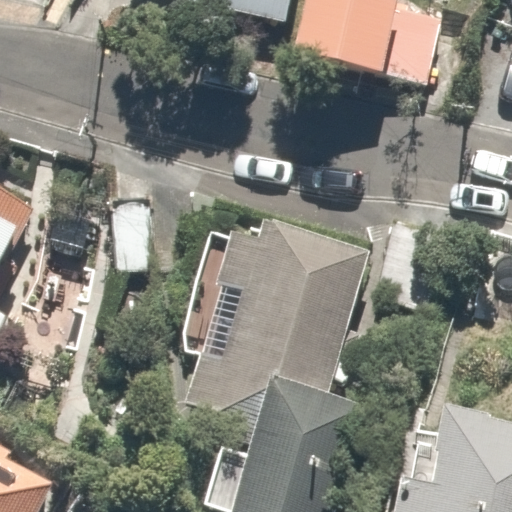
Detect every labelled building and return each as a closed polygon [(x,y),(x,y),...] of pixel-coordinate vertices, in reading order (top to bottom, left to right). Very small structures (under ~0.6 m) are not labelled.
[(298,0),(163,0),(293,28),(298,0)] [(434,0),(311,0),(298,49),(425,84),(447,3),(434,0)] [(0,278),(44,194),(0,171),(0,278)] [(234,239),(212,234),(183,348),(205,353),(193,400),(247,414),(259,369),(335,389),(371,246),(240,213),(234,239)] [(434,226),(394,217),(376,295),(416,304),(434,226)] [(511,316),(511,230),(491,225),(471,306),(511,316)] [(255,450),(224,443),(212,498),(233,502),(230,511),(325,511),(350,399),(270,382),(255,450)] [(511,511),(511,425),(443,412),(430,477),(404,472),(396,511),(511,511)] [(0,511),(41,511),(53,471),(0,457),(0,511)]
